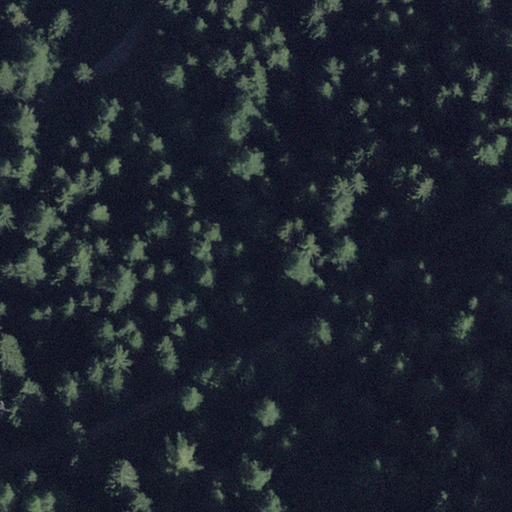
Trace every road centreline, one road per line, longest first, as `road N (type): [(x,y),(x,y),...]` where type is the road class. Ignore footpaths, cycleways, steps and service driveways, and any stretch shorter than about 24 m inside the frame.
road 1 (track): [(511,202),(376,274),(197,387),(93,434),(0,462)]
road 2 (track): [(0,139),(42,102),(120,69),(161,0)]
